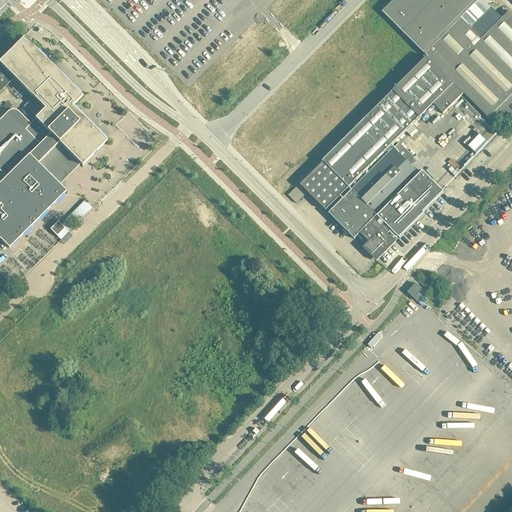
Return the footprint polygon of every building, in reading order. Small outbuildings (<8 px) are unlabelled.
[(511,15),(496,0),(496,1),(495,0),(494,0),(489,6),(483,0),(393,0),(382,12),(386,16),(495,125),(497,123),(499,121),(500,120),(503,122),(511,113),(511,15)] [(107,141),(83,117),(79,113),(72,106),(82,96),(24,38),(0,60),(0,92),(15,79),(45,109),(42,112),(35,118),(30,123),(19,112),(18,111),(17,111),(17,110),(16,110),(15,110),(14,110),(14,109),(13,109),(12,109),(12,110),(11,110),(10,110),(9,110),(9,111),(8,111),(7,112),(0,119),(0,239),(6,246),(9,248),(11,246),(19,238),(22,235),(26,231),(43,214),(47,210),(49,208),(53,204),(55,202),(59,198),(66,192),(56,183),(78,161),(82,166),(107,141)] [(443,192),(423,171),(419,174),(414,169),(408,164),(393,149),(391,146),(420,117),(433,104),(443,114),(463,94),(427,57),(322,161),(323,162),(300,185),(328,213),(354,239),(357,236),(378,257),(392,244),(398,237),(399,238),(424,213),(423,212),(443,192)] [(30,100),(23,107),(35,118),(42,112),(30,100)] [(291,168),(304,155),(264,117),(247,134),(280,167),(285,162),(291,168)] [(478,133),(473,138),(466,145),(475,153),(476,155),(488,143),(478,133)] [(400,143),(393,149),(408,164),(414,169),(420,163),(400,143)] [(57,236),(64,229),(58,222),(50,229),(57,236)] [(424,292),(415,284),(407,292),(417,301),(424,292)]
